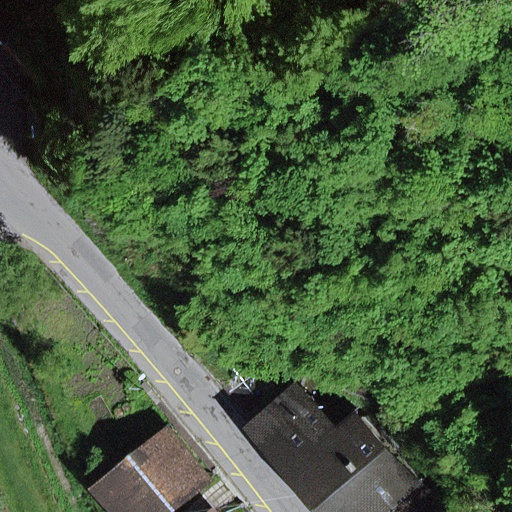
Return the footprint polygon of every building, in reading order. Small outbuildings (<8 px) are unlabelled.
[(0,0),(0,48),(2,46),(40,88),(137,1),(136,0),(0,0)] [(270,419),(281,432),(269,442),(331,511),(389,511),(393,509),(421,484),(424,481),(370,419),(349,438),(305,389),(270,419)] [(97,491),(114,511),(170,511),(209,481),(169,433),(124,470),(97,491)] [(97,491),(124,470),(118,463),(92,484),(97,491)] [(393,509),(395,511),(409,511),(430,494),(421,484),(393,509)]
